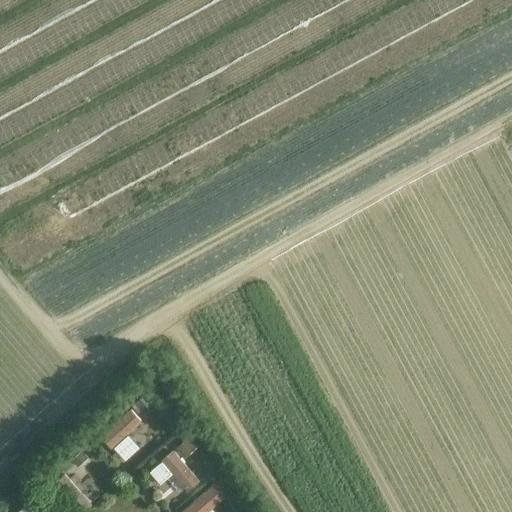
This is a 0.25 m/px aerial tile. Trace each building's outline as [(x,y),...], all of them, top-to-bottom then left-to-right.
[(364,202),(343,213),(349,225),(370,214),(364,202)] [(144,395),(136,402),(144,411),(152,404),(144,395)] [(132,408),(101,436),(111,446),(141,418),(132,408)] [(188,439),(177,447),(183,455),(194,446),(188,439)] [(175,448),(163,459),(187,490),(199,479),(175,448)] [(81,451),(71,460),(78,467),(87,458),(81,451)] [(145,469),(154,479),(164,471),(156,461),(145,469)] [(165,472),(155,480),(171,498),(180,489),(165,472)] [(55,481),(81,510),(91,502),(65,473),(55,481)] [(179,511),(203,511),(215,502),(205,490),(179,511)]
